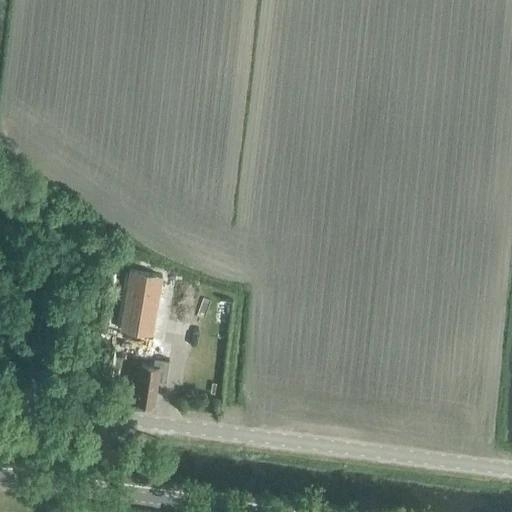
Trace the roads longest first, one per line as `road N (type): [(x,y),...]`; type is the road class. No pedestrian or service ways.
road 1 (unclassified): [(511,471),(0,403)]
road 2 (tertiary): [(229,511),(0,479)]
